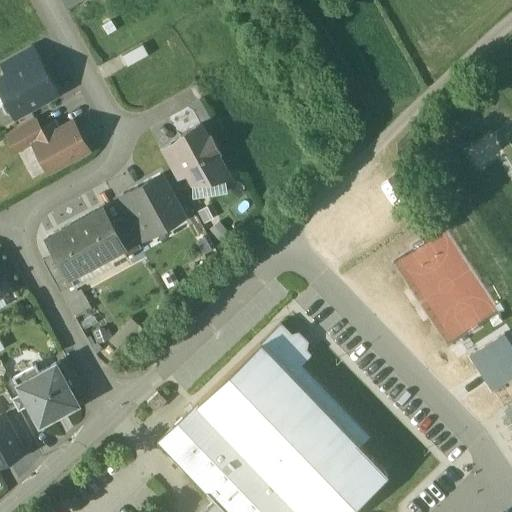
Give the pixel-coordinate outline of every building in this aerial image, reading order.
[(30,47),(0,63),(0,66),(6,77),(38,60),(30,47)] [(6,77),(0,80),(0,89),(5,99),(2,106),(6,114),(14,116),(56,93),(38,60),(6,77)] [(34,119),(6,135),(17,154),(33,145),(57,131),(53,124),(41,131),(34,119)] [(57,131),(33,145),(41,158),(40,164),(43,169),(48,172),(54,172),(59,169),(61,165),(87,150),(73,123),(57,131)] [(209,137),(207,139),(200,126),(180,136),(181,139),(174,147),(173,145),(171,146),(187,174),(192,184),(224,179),(223,168),(216,155),(219,154),(209,137)] [(187,174),(171,146),(161,152),(176,180),(187,174)] [(160,176),(127,194),(144,226),(149,236),(183,218),(160,176)] [(144,226),(127,194),(114,201),(123,218),(132,233),(144,226)] [(103,209),(75,224),(95,262),(122,248),(123,247),(111,224),(103,209)] [(132,233),(123,218),(111,224),(123,247),(122,248),(126,257),(140,249),(132,233)] [(95,262),(75,224),(47,239),(55,255),(67,278),(69,277),(95,262)] [(55,255),(43,262),(60,293),(74,286),(69,277),(67,278),(55,255)] [(132,318),(112,339),(120,347),(141,327),(132,318)] [(470,359),(492,393),(511,380),(511,348),(504,336),(470,359)] [(349,511),(386,477),(260,344),(155,442),(214,503),(221,511),(349,511)] [(77,405),(55,365),(39,374),(17,386),(23,398),(28,407),(39,427),(52,419),(53,419),(64,413),(77,405)] [(35,367),(13,379),(17,386),(39,374),(35,367)] [(13,379),(2,385),(13,404),(23,398),(17,386),(13,379)] [(157,394),(147,404),(156,413),(166,403),(157,394)] [(23,398),(13,404),(18,413),(28,407),(23,398)] [(0,418),(0,466),(20,456),(0,418)] [(221,511),(214,503),(204,511),(221,511)]
